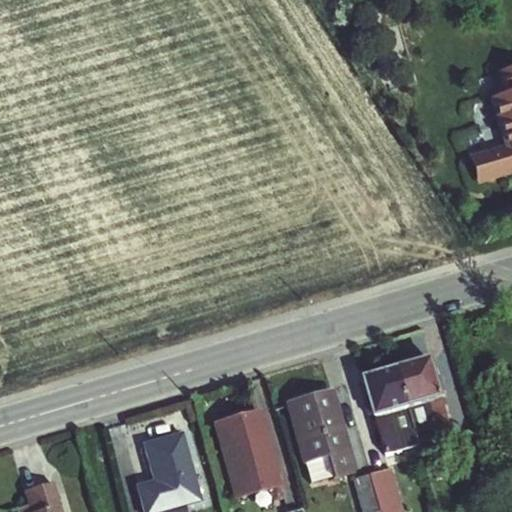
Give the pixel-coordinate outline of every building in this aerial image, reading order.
[(506,102),(511,99),(511,67),(497,72),(506,102)] [(511,99),(506,102),(489,107),(503,153),(466,164),(475,187),(511,173),(511,99)] [(396,371),(407,412),(442,402),(443,402),(441,396),(437,380),(431,361),(413,366),(397,371),(396,371)] [(395,371),(380,376),(360,381),(372,422),(375,422),(390,417),(407,412),(396,371),(395,371)] [(437,380),(441,396),(445,394),(441,379),(437,380)] [(303,466),(324,460),(329,477),(330,484),(355,476),(348,451),(331,390),(282,404),(299,467),(303,466)] [(407,412),(413,430),(418,446),(418,448),(422,447),(418,433),(431,429),(435,443),(452,438),(442,402),(407,412)] [(259,411),(210,425),(232,502),(281,488),(259,411)] [(407,412),(390,417),(395,433),(413,430),(407,412)] [(390,417),(375,422),(385,458),(401,454),(395,433),(390,417)] [(395,433),(401,454),(418,448),(418,446),(413,430),(395,433)] [(148,482),(132,486),(139,511),(170,511),(201,504),(181,432),(138,444),(148,482)] [(472,437),(456,442),(468,482),(484,478),(472,437)] [(324,460),(303,466),(308,484),(329,477),(324,460)] [(369,477),(379,511),(397,511),(385,473),(369,477)] [(379,511),(369,477),(351,482),(359,511),(379,511)] [(26,506),(15,509),(15,511),(60,511),(52,483),(22,492),(26,506)]
